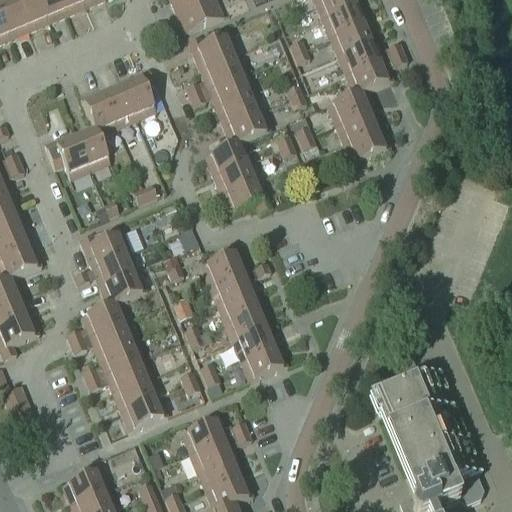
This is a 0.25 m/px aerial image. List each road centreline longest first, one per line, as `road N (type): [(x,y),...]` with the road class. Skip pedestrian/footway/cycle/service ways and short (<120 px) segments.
road 1 (residential): [(10,487),(67,452),(48,376),(68,305),(65,261),(7,87),(136,29)]
road 2 (residential): [(376,275),(439,121),(439,93),(404,0)]
road 3 (residential): [(255,228),(207,247),(182,189),(187,155),(180,132),(136,29)]
road 4 (residential): [(511,483),(451,321),(427,294),(376,275)]
road 5 (residential): [(292,511),(292,479),(376,275)]
road 6 (residential): [(376,275),(326,256),(285,219),(255,228)]
road 7 (unknown): [(427,294),(487,186)]
